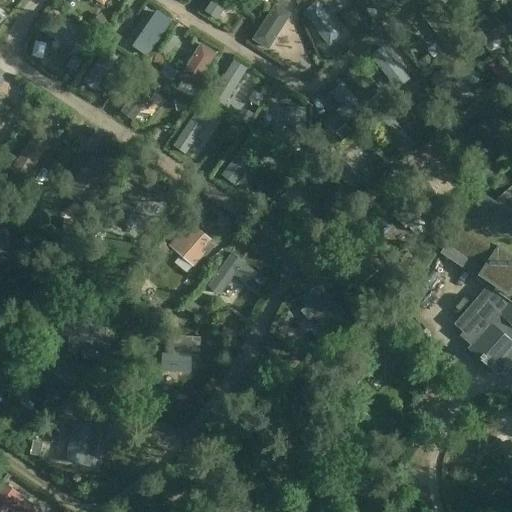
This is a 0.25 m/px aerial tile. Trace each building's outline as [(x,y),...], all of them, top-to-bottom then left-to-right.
[(218,0),(213,9),(225,17),(235,0),(218,0)] [(290,0),(276,0),(275,3),(286,9),(290,0)] [(345,34),(327,13),(331,10),(325,2),(321,5),(317,1),(302,13),(330,46),(345,34)] [(460,37),(433,3),(421,13),(447,46),(460,37)] [(268,51),(286,22),(290,14),(274,5),(252,41),(268,51)] [(162,10),(139,44),(151,52),(174,18),(162,10)] [(103,16),(92,23),(97,31),(108,25),(103,16)] [(485,25),(473,34),(480,44),(493,35),(485,25)] [(66,26),(44,63),(55,69),(77,33),(66,26)] [(195,89),(217,52),(201,42),(179,79),(195,89)] [(371,55),(397,89),(410,79),(384,45),(371,55)] [(101,51),(83,83),(93,88),(111,58),(101,51)] [(433,62),(425,52),(415,60),(423,70),(433,62)] [(165,57),(154,55),(152,64),(163,66),(165,57)] [(74,57),(68,68),(77,73),(83,62),(74,57)] [(134,121),(159,87),(146,77),(121,111),(124,113),(134,121)] [(343,86),(334,94),(359,120),(367,112),(343,86)] [(185,98),(173,100),(176,112),(188,110),(185,98)] [(303,149),(305,108),(287,107),(285,149),(303,149)] [(243,109),(238,118),(248,124),(253,115),(243,109)] [(192,156),(218,120),(205,111),(180,147),(192,156)] [(494,112),(479,123),(506,160),(511,155),(511,136),(509,132),(494,112)] [(373,125),(401,156),(414,145),(387,113),(373,125)] [(21,157),(35,167),(56,135),(41,125),(21,157)] [(342,140),(351,131),(345,125),(336,134),(342,140)] [(229,126),(223,136),(234,142),(240,133),(229,126)] [(19,156),(8,148),(0,159),(0,160),(10,168),(19,156)] [(247,175),(255,164),(251,160),(252,158),(240,149),(231,161),(228,159),(214,178),(229,189),(242,172),(247,175)] [(467,179),(444,149),(434,156),(457,186),(467,179)] [(351,193),(362,184),(337,154),(326,162),(351,193)] [(100,162),(92,156),(67,191),(89,206),(114,171),(100,162)] [(35,167),(21,157),(13,170),(28,179),(35,167)] [(429,179),(419,167),(411,174),(422,185),(429,179)] [(491,169),(479,172),(481,180),(493,177),(491,169)] [(310,175),(273,203),(286,221),(323,193),(310,175)] [(163,200),(133,182),(112,218),(142,236),(163,200)] [(511,246),(503,240),(504,240),(503,239),(511,226),(511,186),(494,201),(482,193),(467,216),(452,238),(487,262),(482,270),(494,278),(489,286),(498,292),(460,334),(503,371),(511,360),(511,246)] [(425,223),(403,195),(391,204),(413,233),(425,223)] [(439,203),(429,208),(435,217),(444,213),(439,203)] [(431,234),(424,225),(415,233),(421,241),(431,234)] [(181,233),(170,246),(195,268),(206,256),(202,252),(214,240),(199,227),(188,239),(181,233)] [(0,255),(11,255),(10,230),(0,229),(0,255)] [(171,249),(163,243),(153,254),(161,261),(171,249)] [(233,253),(210,286),(223,295),(236,276),(258,290),(266,278),(245,264),(246,262),(233,253)] [(358,262),(352,254),(337,268),(343,275),(337,281),(346,292),(353,286),(356,290),(382,268),(369,253),(358,262)] [(321,283),(301,301),(325,328),(345,311),(321,283)] [(192,301),(186,310),(194,316),(200,308),(192,301)] [(467,304),(455,322),(464,328),(476,309),(467,304)] [(174,319),(183,326),(190,317),(181,310),(174,319)] [(85,311),(64,312),(66,334),(71,334),(73,352),(99,351),(99,347),(108,347),(108,325),(85,325),(85,311)] [(392,329),(365,359),(384,375),(411,345),(392,329)] [(163,374),(192,375),(192,358),(199,358),(200,338),(174,337),(173,355),(163,355),(163,374)] [(300,366),(291,357),(284,364),(293,373),(300,366)] [(56,384),(46,386),(48,399),(58,397),(56,384)] [(75,422),(67,460),(95,466),(103,427),(75,422)] [(34,441),(31,455),(40,457),(43,443),(34,441)] [(427,452),(409,443),(401,459),(418,468),(427,452)] [(312,460),(312,481),(318,481),(318,497),(331,497),(331,502),(344,502),(345,460),(312,460)] [(6,483),(0,492),(0,511),(6,511),(9,509),(13,511),(42,511),(43,511),(6,483)] [(256,511),(245,493),(214,511),(256,511)]
